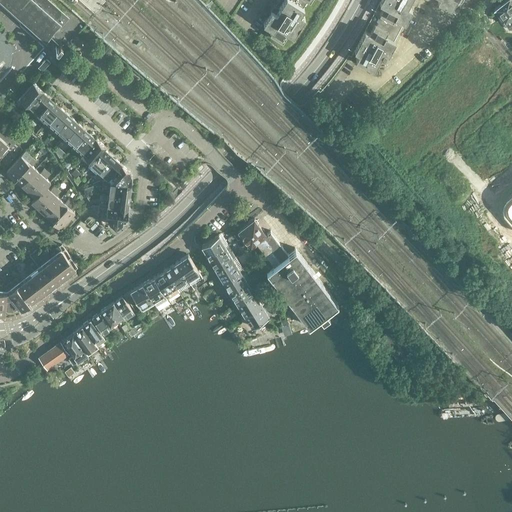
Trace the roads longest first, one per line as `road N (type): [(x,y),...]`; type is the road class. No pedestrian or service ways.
road 1 (secondary): [(0,335),(23,330),(179,214),(306,80),(361,0)]
road 2 (residential): [(0,377),(18,372),(47,337),(186,237)]
road 3 (residential): [(186,237),(241,183),(175,120),(163,121),(138,150)]
road 4 (residential): [(138,150),(139,212),(113,244),(88,249),(37,224)]
